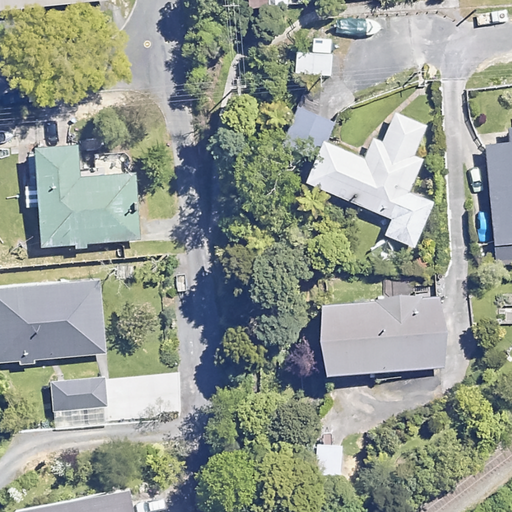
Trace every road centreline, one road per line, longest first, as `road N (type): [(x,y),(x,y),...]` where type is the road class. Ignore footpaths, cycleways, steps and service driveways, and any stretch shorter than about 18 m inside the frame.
road 1 (residential): [(207,433),(178,71)]
road 2 (residential): [(178,71),(0,83)]
road 3 (residential): [(511,31),(370,42)]
